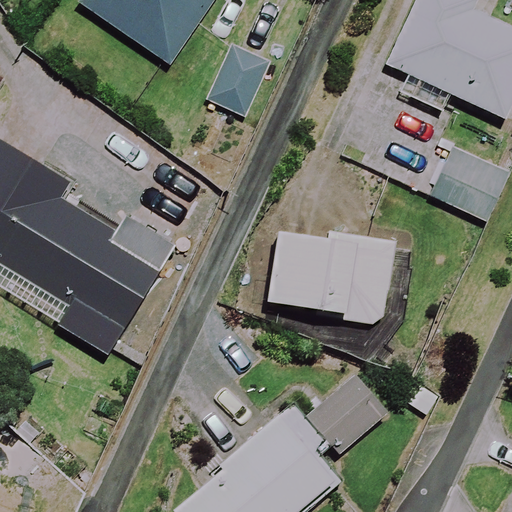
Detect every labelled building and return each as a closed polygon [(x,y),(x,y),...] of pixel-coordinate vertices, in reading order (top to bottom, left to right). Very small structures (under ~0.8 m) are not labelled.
[(212,0),(85,0),(81,7),(167,66),(212,0)] [(474,0),(420,0),(392,66),(408,73),(398,94),(442,114),(450,97),(501,120),(511,96),(511,30),(469,12),(474,0)] [(268,70),(228,51),(203,103),(243,122),(268,70)] [(505,173),(434,140),(412,188),(482,221),(505,173)] [(65,189),(0,147),(0,293),(15,303),(28,282),(70,309),(58,328),(104,357),(170,254),(123,223),(115,237),(58,200),(65,189)] [(326,244),(278,235),(266,304),(378,324),(392,246),(327,235),(326,244)] [(276,421),(171,511),(296,511),(330,483),(321,472),(384,414),(353,380),(290,437),(276,421)]
